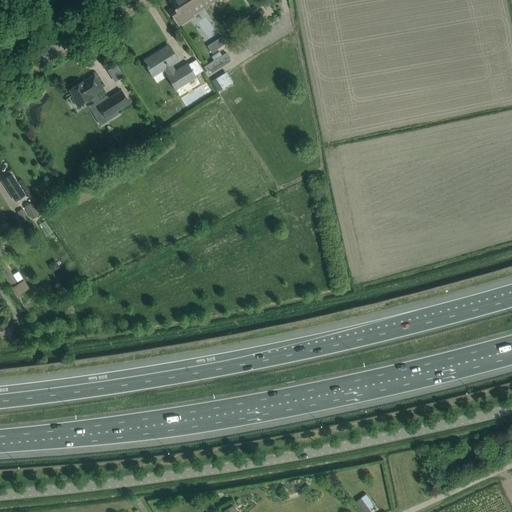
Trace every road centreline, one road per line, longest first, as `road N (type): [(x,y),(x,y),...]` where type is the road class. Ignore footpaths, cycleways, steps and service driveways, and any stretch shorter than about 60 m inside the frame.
road 1 (motorway): [(511,300),(253,363),(0,400)]
road 2 (motorway): [(0,436),(275,397),(511,342)]
road 3 (unclassified): [(0,496),(347,448),(511,409)]
road 4 (unclassified): [(0,87),(143,0)]
